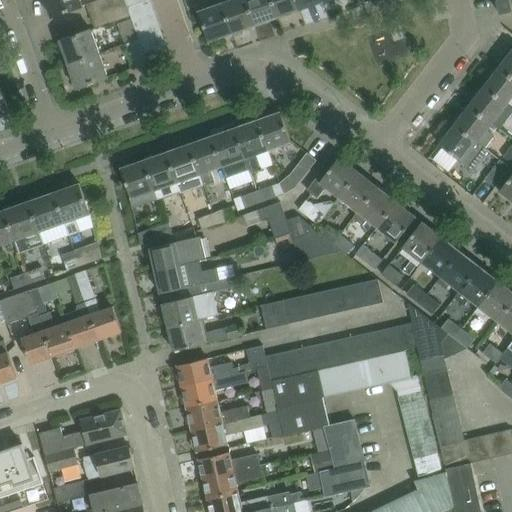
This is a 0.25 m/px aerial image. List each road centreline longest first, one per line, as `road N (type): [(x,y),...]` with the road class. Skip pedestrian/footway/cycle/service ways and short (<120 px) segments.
road 1 (residential): [(383,149),(298,81),(268,67),(195,84)]
road 2 (residential): [(511,253),(383,149)]
road 3 (residential): [(195,84),(50,131)]
road 4 (unclassified): [(383,149),(470,24)]
road 5 (residential): [(108,390),(130,395),(138,408),(162,511)]
road 6 (residential): [(50,131),(3,0)]
